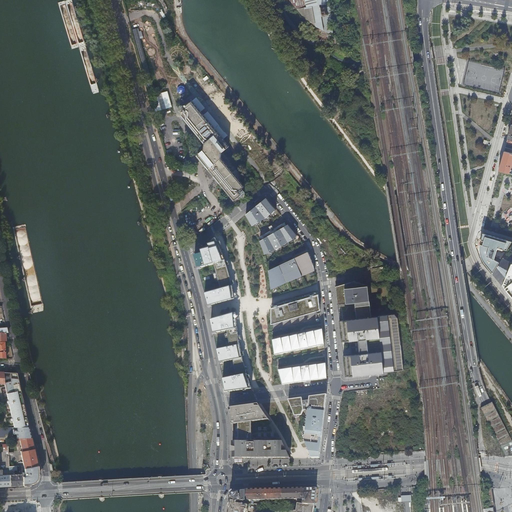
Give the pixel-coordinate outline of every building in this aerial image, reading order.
[(291,0),(308,21),(332,37),(328,3),(327,0),(291,0)] [(223,160),(223,154),(230,148),(192,102),(184,108),(187,112),(183,115),(207,144),(206,150),(199,155),(237,202),(243,197),(240,193),(246,189),(222,161),(223,160)] [(503,157),(499,171),(511,173),(511,170),(510,170),(511,165),(511,152),(504,151),(503,157)] [(246,214),(253,225),(263,219),(263,218),(266,216),(266,217),(271,214),(270,213),(272,211),(273,212),(277,209),(267,197),(246,214)] [(295,236),(297,234),(289,224),(260,240),(265,254),(268,253),(269,252),(271,250),(272,251),(275,249),(275,248),(277,247),(279,247),(285,243),(285,241),(287,240),(288,241),(291,239),(290,238),(293,236),(295,236)] [(345,241),(343,238),(339,233),(337,235),(343,243),(345,241)] [(494,260),(497,249),(507,251),(511,242),(511,241),(482,234),(481,239),(479,245),(479,250),(480,254),(483,261),(487,267),(492,274),(493,273),(499,263),(494,260)] [(206,247),(195,256),(209,305),(209,306),(235,299),(234,293),(233,286),(230,273),(226,261),(223,254),(216,238),(206,247)] [(269,270),(271,289),(315,270),(314,265),(312,258),(308,251),(308,250),(269,270)] [(497,278),(502,284),(511,263),(506,259),(509,255),(505,253),(493,273),(497,278)] [(511,261),(511,263),(502,284),(511,296),(511,261)] [(368,282),(344,285),(335,285),(338,302),(355,300),(357,315),(371,314),(368,282)] [(272,307),(272,324),(321,310),(319,294),(272,307)] [(236,313),(211,320),(226,392),(252,389),(247,374),(243,358),(240,345),(238,329),(236,313)] [(380,335),(377,313),(371,314),(344,317),(346,339),(380,335)] [(322,329),(272,337),(275,355),(325,346),(322,329)] [(381,349),(347,353),(348,370),(350,375),(384,371),(381,349)] [(279,372),(283,385),(324,379),(324,377),(327,377),(326,362),(317,363),(282,368),(278,369),(279,372)] [(16,373),(0,371),(0,383),(4,384),(5,386),(9,385),(9,387),(5,388),(8,399),(11,398),(12,399),(8,400),(7,402),(7,403),(8,404),(9,404),(11,416),(15,415),(15,417),(12,418),(11,418),(11,419),(11,420),(11,421),(12,421),(14,427),(16,427),(28,427),(16,373)] [(301,397),(287,399),(287,400),(294,415),(301,415),(303,409),(307,409),(303,439),(306,447),(310,457),(319,458),(326,394),(308,396),(308,400),(301,401),(301,397)] [(246,404),(226,407),(229,423),(236,422),(249,421),(266,419),(255,402),(246,404)] [(249,421),(236,422),(237,441),(249,441),(249,421)] [(30,437),(28,427),(16,427),(16,429),(13,429),(13,434),(16,433),(17,438),(20,438),(30,437)] [(37,469),(30,437),(20,438),(22,451),(21,451),(25,468),(22,468),(22,474),(22,483),(31,482),(36,473),(36,469),(37,469)] [(237,441),(232,441),(232,458),(249,458),(249,441),(237,441)] [(265,441),(249,441),(249,458),(265,457),(265,441)] [(280,441),(265,441),(265,457),(288,458),(280,441)] [(4,475),(9,475),(9,471),(9,466),(8,451),(3,452),(0,451),(0,461),(0,466),(1,466),(3,466),(3,469),(4,475)] [(0,486),(10,486),(9,475),(4,475),(2,475),(1,469),(0,469),(0,486)] [(22,485),(22,483),(22,474),(20,474),(16,474),(9,475),(10,486),(22,485)] [(285,502),(299,501),(303,501),(317,502),(318,486),(284,487),(285,502)] [(284,487),(248,489),(248,499),(262,498),(263,502),(269,502),(269,498),(279,498),(279,502),(285,502),(284,487)] [(248,499),(248,489),(237,489),(233,493),(230,511),(248,511),(250,503),(246,502),(246,501),(240,500),(240,499),(246,500),(248,499)] [(495,511),(494,505),(492,489),(486,490),(487,494),(489,509),(485,509),(484,509),(484,511),(495,511)] [(314,511),(317,502),(303,501),(299,501),(298,509),(296,509),(295,511),(314,511)]
